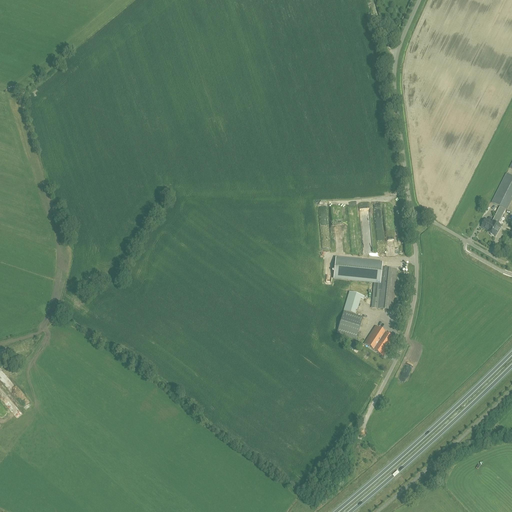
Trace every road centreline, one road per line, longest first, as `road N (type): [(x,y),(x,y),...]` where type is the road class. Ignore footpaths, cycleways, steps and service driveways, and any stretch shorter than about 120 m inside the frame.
road 1 (trunk): [(511,351),(333,511)]
road 2 (unclassified): [(411,216),(393,69),(419,0)]
road 3 (unclassified): [(363,427),(410,319),(411,216)]
road 4 (trunk): [(350,511),(511,364)]
